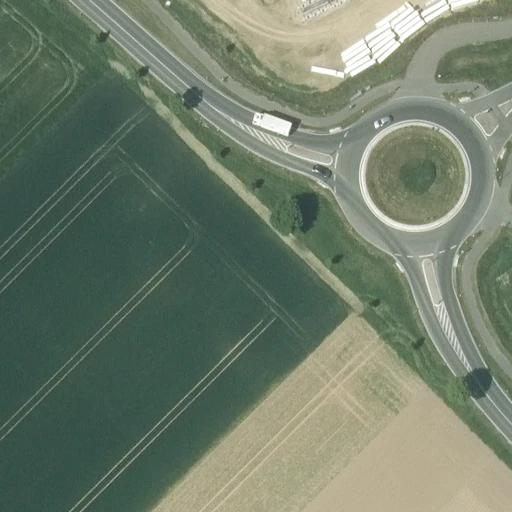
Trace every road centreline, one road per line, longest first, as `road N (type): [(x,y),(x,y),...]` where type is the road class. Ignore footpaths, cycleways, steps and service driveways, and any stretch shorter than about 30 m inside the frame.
road 1 (secondary): [(345,167),(233,128),(85,0)]
road 2 (secondary): [(511,426),(452,342),(425,245)]
road 3 (secondary): [(469,137),(433,112),(388,114),(353,144),(345,167)]
road 4 (secondary): [(425,245),(466,222),(478,202),(479,157),(469,137)]
road 5 (secondary): [(345,167),(345,189),(365,227),(403,246),(425,245)]
road 6 (track): [(511,26),(463,30),(440,41),(414,88)]
